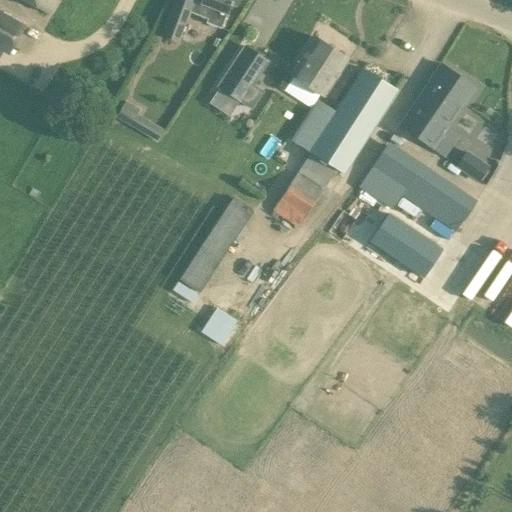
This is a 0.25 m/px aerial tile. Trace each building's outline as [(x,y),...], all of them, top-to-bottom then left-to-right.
[(23,0),(47,14),(55,0),(23,0)] [(220,28),(225,14),(226,14),(226,15),(230,5),(236,7),(238,0),(199,0),(199,3),(192,0),(175,0),(162,37),(177,42),(189,12),(206,19),(204,22),(220,28)] [(0,12),(0,51),(4,53),(8,56),(24,27),(0,12)] [(322,98),(348,59),(313,37),(288,75),(322,98)] [(243,46),(216,86),(218,87),(238,100),(240,101),(250,108),(261,91),(251,84),(266,61),(243,46)] [(438,64),(427,81),(428,82),(397,126),(443,158),(458,137),(446,129),(474,89),(438,64)] [(308,153),(271,211),(298,228),(334,170),(342,175),(396,91),(360,67),(333,111),(316,100),(288,142),(308,153)] [(164,131),(146,120),(139,132),(158,143),(164,131)] [(453,233),(474,202),(386,142),(357,187),(392,211),(402,196),(432,217),(453,233)] [(489,166),(467,151),(456,166),(479,181),(489,166)] [(230,197),(178,280),(199,292),(251,210),(230,197)] [(457,290),(470,266),(459,260),(471,237),(461,231),(435,278),(457,290)] [(510,330),(511,327),(511,305),(500,323),(510,330)]
